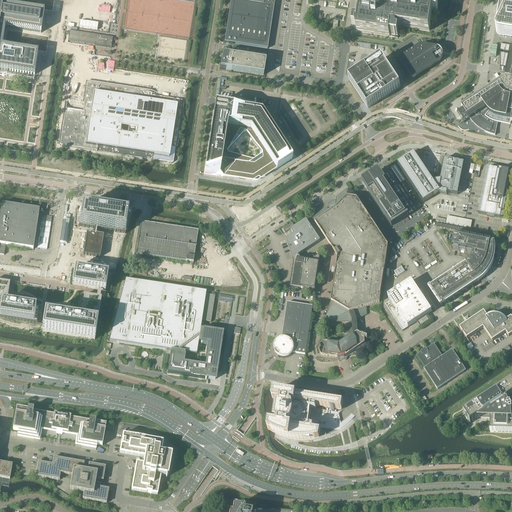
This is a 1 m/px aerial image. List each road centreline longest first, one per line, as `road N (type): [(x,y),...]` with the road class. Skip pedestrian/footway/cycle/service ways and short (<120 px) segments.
road 1 (secondary): [(211,455),(276,490),(318,496),(511,487)]
road 2 (secondary): [(511,476),(317,483),(263,469),(218,442)]
road 3 (unclassified): [(251,374),(347,383),(500,281)]
road 4 (tertiary): [(234,249),(255,288),(237,385),(210,436)]
road 5 (residential): [(158,505),(119,497),(117,460),(1,438)]
road 6 (tertiary): [(374,138),(230,229)]
road 7 (tertiary): [(240,245),(382,151)]
road 8 (secondary): [(49,393),(135,404),(202,448)]
road 9 (residential): [(339,84),(271,74),(281,0)]
road 10 (secondary): [(210,436),(156,400),(83,385)]
road 11 (tertiary): [(251,374),(262,284),(240,245)]
road 12 (residential): [(187,205),(207,74)]
road 13 (secondary): [(80,399),(145,415),(199,451)]
road 14 (unclassified): [(473,0),(459,78),(423,106)]
road 15 (tertiary): [(187,205),(64,186)]
